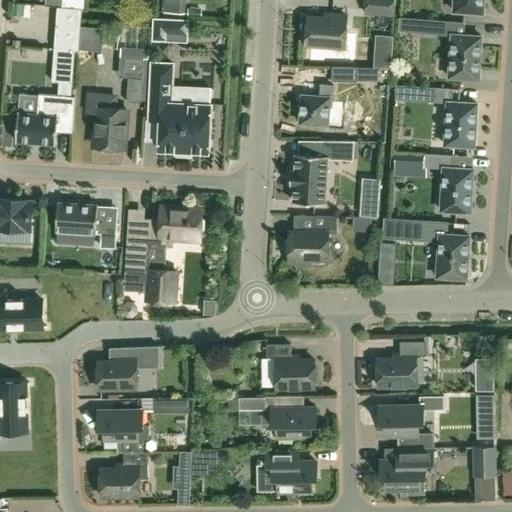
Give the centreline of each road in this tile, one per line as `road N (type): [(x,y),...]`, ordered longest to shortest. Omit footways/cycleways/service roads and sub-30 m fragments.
road 1 (residential): [(0,165),(257,185)]
road 2 (residential): [(511,69),(496,302)]
road 3 (residential): [(253,303),(201,328),(86,331),(59,354)]
road 4 (residential): [(349,511),(347,306)]
road 5 (residential): [(268,0),(257,185)]
road 6 (residential): [(59,354),(67,497),(78,511)]
road 7 (residential): [(347,306),(496,302)]
